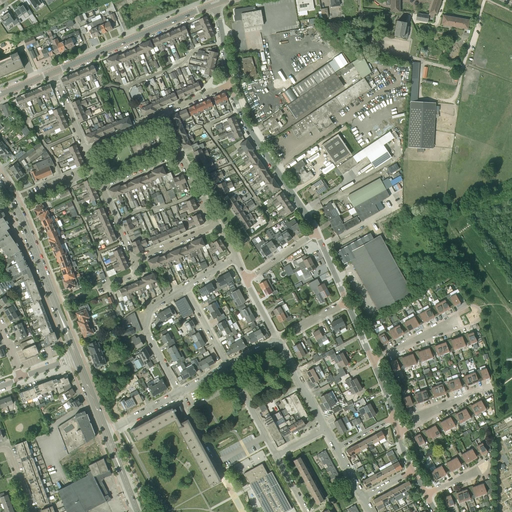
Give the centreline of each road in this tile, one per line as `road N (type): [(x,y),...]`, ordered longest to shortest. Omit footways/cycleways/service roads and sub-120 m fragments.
road 1 (secondary): [(76,357),(0,182)]
road 2 (tertiary): [(52,72),(215,1)]
road 3 (residential): [(313,233),(249,132),(230,84)]
road 4 (residential): [(241,511),(189,411),(211,395)]
road 5 (residential): [(175,392),(143,330),(151,307),(182,286)]
